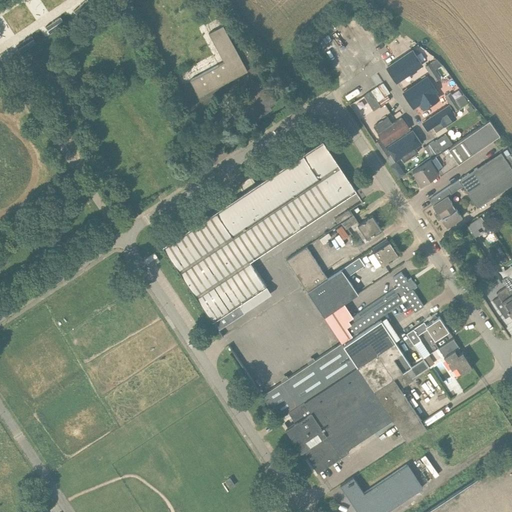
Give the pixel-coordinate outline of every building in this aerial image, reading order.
[(92,6),(87,0),(86,0),(73,11),(78,17),(92,6)] [(65,24),(60,17),(45,27),(49,34),(65,24)] [(223,26),(209,33),(225,62),(190,81),(199,97),(247,71),(243,63),(245,61),(244,59),(242,61),(223,26)] [(36,43),(32,36),(17,46),(21,52),(36,43)] [(435,81),(440,78),(435,70),(431,63),(430,62),(424,54),(420,57),(417,53),(412,56),(415,62),(419,59),(435,81)] [(431,63),(435,70),(442,65),(436,59),(431,63)] [(396,75),(401,82),(422,67),(417,60),(396,75)] [(429,74),(404,91),(401,93),(406,100),(408,98),(412,105),(436,88),(432,82),(434,81),(429,74)] [(460,108),(467,103),(458,89),(457,90),(450,83),(453,81),(449,75),(445,78),(448,83),(442,87),(447,94),(445,96),(458,117),(463,114),(460,108)] [(265,86),(240,103),(252,122),(261,116),(259,114),(276,102),(265,86)] [(373,111),(390,100),(387,96),(384,97),(377,86),(363,95),(373,111)] [(450,108),(428,122),(434,133),(457,119),(450,108)] [(386,146),(412,129),(403,115),(390,123),(386,116),(372,125),(386,146)] [(448,148),(458,163),(500,134),(490,119),(448,148)] [(412,129),(386,146),(401,167),(407,162),(403,155),(421,143),(412,129)] [(394,171),(399,168),(380,139),(375,143),(380,150),(394,171)] [(265,285),(254,268),(250,261),(276,244),(314,219),(356,191),(322,140),(162,246),(200,304),(218,330),(243,312),(238,304),(265,285)] [(430,157),(440,150),(434,141),(429,145),(428,144),(423,147),(430,157)] [(477,208),(511,184),(511,167),(501,151),(459,179),(463,185),(477,208)] [(412,171),(416,178),(415,179),(420,187),(428,181),(427,180),(438,173),(430,160),(412,171)] [(442,217),(441,218),(447,227),(462,218),(451,202),(438,211),(442,217)] [(334,219),(337,223),(351,214),(348,210),(334,219)] [(372,215),(371,215),(364,220),(359,224),(353,215),(341,223),(345,229),(347,228),(352,225),(354,227),(357,225),(366,238),(381,228),(372,215)] [(491,231),(481,216),(475,220),(474,219),(467,224),(478,240),(491,231)] [(373,253),(381,264),(382,265),(388,261),(389,262),(391,260),(391,259),(398,255),(390,242),(373,253)] [(307,290),(327,278),(306,246),(286,259),(307,290)] [(324,316),(339,306),(358,294),(346,276),(364,264),(359,256),(327,278),(307,290),(324,316)] [(469,273),(475,269),(472,264),(465,268),(469,273)] [(414,312),(423,306),(412,289),(416,286),(411,278),(407,280),(406,280),(407,279),(406,277),(405,277),(401,272),(392,278),(398,286),(348,319),(350,324),(346,326),(352,335),(406,299),(414,312)] [(511,294),(511,295),(511,272),(502,280),(511,294)] [(511,317),(511,295),(511,294),(502,300),(499,296),(493,301),(501,313),(507,310),(511,317)] [(414,344),(420,340),(417,335),(427,328),(434,339),(448,330),(439,316),(426,325),(424,322),(407,333),(414,344)] [(343,345),(357,366),(395,341),(381,319),(343,345)] [(469,368),(472,367),(462,352),(458,355),(455,350),(459,347),(453,338),(438,348),(451,369),(456,366),(461,374),(468,370),(470,369),(469,368)] [(298,443),(373,391),(402,372),(393,358),(403,352),(395,341),(357,366),(325,388),(292,409),(299,419),(286,427),(298,443)] [(277,419),(292,409),(325,388),(357,366),(343,345),(341,342),(309,364),(261,395),(277,419)] [(412,366),(406,369),(412,378),(412,377),(429,367),(423,358),(412,366)] [(426,428),(421,420),(400,388),(414,379),(412,377),(412,378),(406,369),(373,391),(392,420),(406,441),(426,428)] [(317,473),(339,459),(348,453),(346,449),(391,419),(392,420),(373,391),(298,443),(317,473)] [(511,511),(511,454),(425,511),(511,511)] [(357,511),(384,511),(422,487),(406,463),(364,492),(353,476),(339,485),(352,503),(351,504),(355,509),(356,509),(357,511)] [(230,478),(226,481),(230,488),(234,485),(230,478)]
